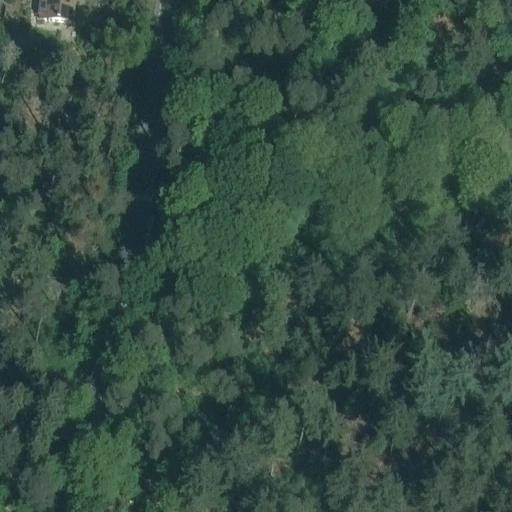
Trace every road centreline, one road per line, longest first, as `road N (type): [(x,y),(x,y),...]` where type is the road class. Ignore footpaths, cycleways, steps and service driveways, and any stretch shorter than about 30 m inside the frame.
road 1 (unclassified): [(130,268),(511,163)]
road 2 (tertiary): [(130,268),(168,0)]
road 3 (tertiary): [(64,511),(130,268)]
